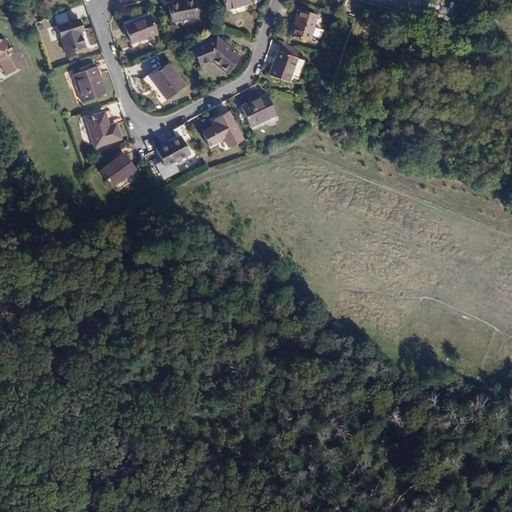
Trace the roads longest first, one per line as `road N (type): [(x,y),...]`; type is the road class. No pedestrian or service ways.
road 1 (track): [(511,15),(286,145),(163,176),(90,225),(27,245)]
road 2 (track): [(144,188),(511,401)]
road 3 (residential): [(94,6),(134,124),(161,128),(249,78),(273,0)]
